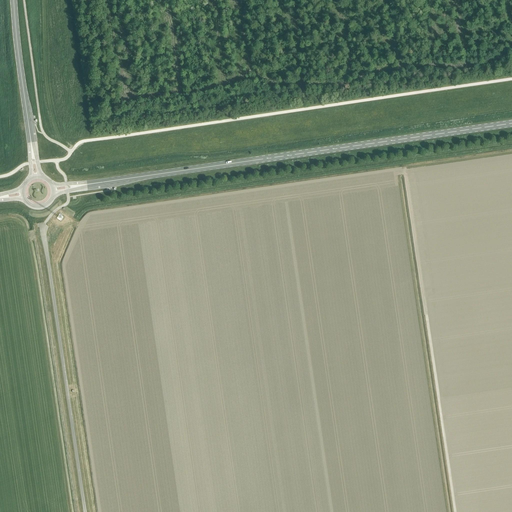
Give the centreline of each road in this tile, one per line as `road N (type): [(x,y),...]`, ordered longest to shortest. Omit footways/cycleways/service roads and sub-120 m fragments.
road 1 (primary): [(194,168),(511,122)]
road 2 (unclassified): [(84,511),(42,227)]
road 3 (secondary): [(31,148),(14,0)]
